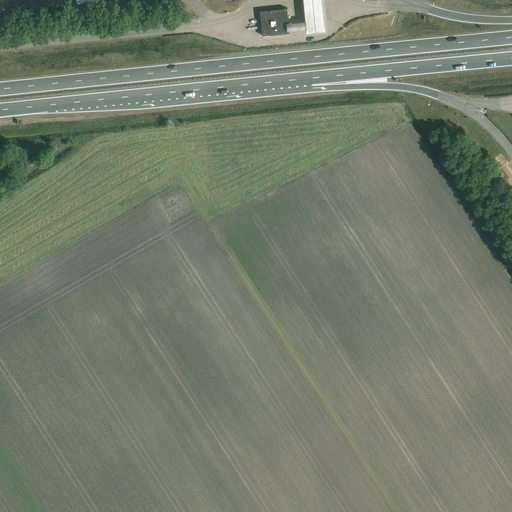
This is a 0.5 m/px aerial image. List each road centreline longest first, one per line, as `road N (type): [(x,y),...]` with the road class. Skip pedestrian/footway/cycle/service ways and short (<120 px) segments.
road 1 (trunk): [(511,38),(0,90)]
road 2 (trunk): [(0,111),(285,85)]
road 3 (trunk): [(285,85),(511,60)]
road 4 (trunk): [(285,85),(379,85),(468,107)]
